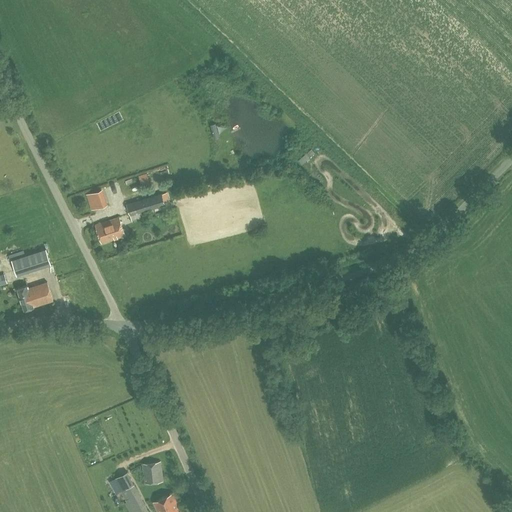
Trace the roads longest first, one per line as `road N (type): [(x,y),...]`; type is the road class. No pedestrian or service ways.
road 1 (unclassified): [(128,326),(268,301),(393,262),(440,229),(511,158)]
road 2 (unclassified): [(128,326),(0,65)]
road 3 (unclassified): [(206,511),(128,326)]
road 4 (unclassified): [(0,330),(34,322),(128,326)]
